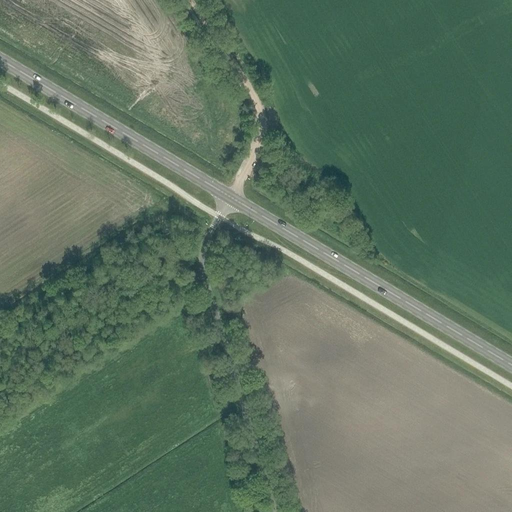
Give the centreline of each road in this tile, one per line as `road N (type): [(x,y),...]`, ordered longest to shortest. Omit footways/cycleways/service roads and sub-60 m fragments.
road 1 (unclassified): [(276,511),(202,266),(230,199)]
road 2 (primary): [(511,366),(230,199)]
road 3 (primary): [(230,199),(0,61)]
road 4 (track): [(238,184),(258,146),(259,110),(189,0)]
